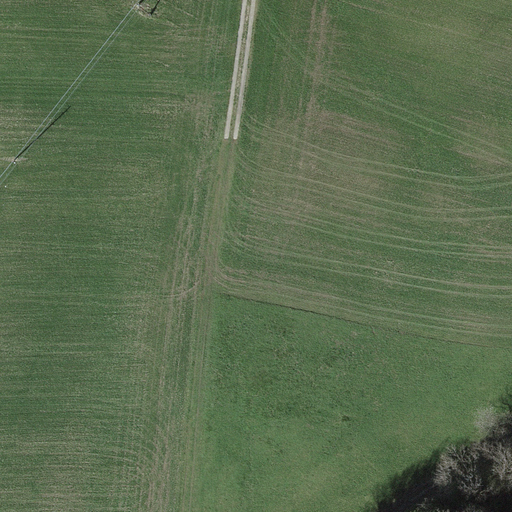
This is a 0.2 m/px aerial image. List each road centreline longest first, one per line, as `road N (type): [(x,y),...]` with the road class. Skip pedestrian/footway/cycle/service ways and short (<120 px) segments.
road 1 (track): [(230,142),(251,0)]
road 2 (track): [(393,511),(445,480),(471,477),(511,490)]
